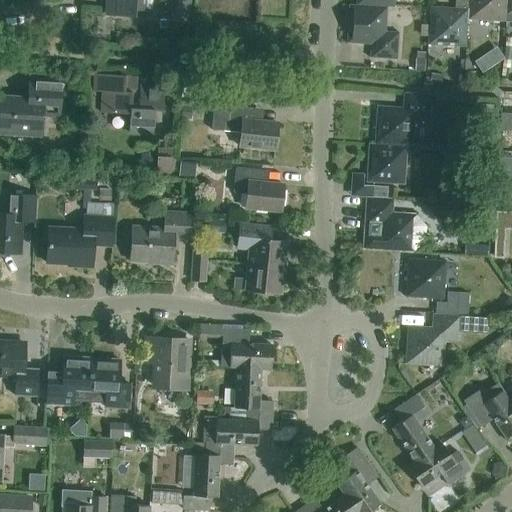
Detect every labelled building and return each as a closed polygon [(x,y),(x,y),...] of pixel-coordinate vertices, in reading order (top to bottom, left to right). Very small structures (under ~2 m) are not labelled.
[(150,0),(110,0),(110,14),(130,15),(131,10),(150,11),(150,0)] [(467,0),(455,0),(455,8),(430,6),(430,10),(428,45),(465,47),(466,19),(467,0)] [(467,0),(466,19),(506,21),(506,14),(507,0),(467,0)] [(387,7),(357,5),(350,5),(347,43),(370,45),(369,58),(396,60),(398,34),(386,33),(387,7)] [(511,46),(503,46),(502,58),(511,59),(511,46)] [(415,71),(424,71),(425,52),(416,52),(415,71)] [(473,73),(474,60),(464,59),(463,72),(473,73)] [(443,75),(430,73),(429,83),(441,84),(443,75)] [(100,112),(114,113),(129,114),(128,132),(152,134),(154,110),(162,111),(163,87),(139,85),(138,92),(136,92),(137,76),(93,74),(92,91),(101,92),(100,112)] [(59,117),(62,80),(28,78),(27,97),(0,95),(0,135),(41,138),(43,116),(59,117)] [(405,94),(404,108),(377,106),(375,144),(407,147),(413,147),(415,121),(429,122),(431,96),(405,94)] [(511,100),(503,99),(500,144),(511,144),(511,100)] [(210,130),(223,131),(240,133),(239,147),(276,151),(278,123),(254,121),(255,108),(213,104),(210,130)] [(480,138),(465,136),(464,149),(480,150),(480,138)] [(407,147),(375,144),(369,144),(367,182),(404,185),(407,147)] [(157,147),(156,176),(171,177),(172,148),(157,147)] [(495,158),(479,158),(478,190),(494,190),(495,158)] [(281,211),(283,185),(259,182),(260,170),(236,168),(233,193),(246,194),(245,208),(281,211)] [(352,173),(351,197),(366,198),(374,198),(374,197),(387,198),(387,186),(363,186),(363,174),(352,173)] [(114,189),(99,189),(99,200),(113,201),(114,189)] [(34,222),(36,196),(7,194),(6,214),(0,213),(0,253),(18,254),(20,221),(34,222)] [(363,249),(414,252),(417,214),(393,213),(394,199),(374,198),(366,198),(363,249)] [(190,239),(191,213),(165,212),(164,229),(132,227),(130,260),(172,263),(174,238),(190,239)] [(110,246),(112,218),(85,216),(84,231),(48,229),(46,262),(76,264),(76,266),(92,267),(93,245),(110,246)] [(272,229),(240,225),(238,249),(250,250),(248,265),(284,268),(286,243),(270,241),(272,229)] [(204,282),(206,253),(193,253),(192,281),(204,282)] [(443,299),(445,261),(407,259),(405,297),(443,299)] [(284,268),(248,265),(246,280),(234,278),(233,290),(281,294),(284,268)] [(468,293),(446,291),(446,302),(436,302),(435,313),(467,315),(468,293)] [(458,345),(459,315),(432,314),(431,327),(407,326),(405,365),(443,367),(444,344),(458,345)] [(260,367),(270,368),(271,345),(255,344),(255,330),(222,328),(221,350),(230,350),(229,366),(236,367),(236,366),(260,367)] [(187,391),(188,376),(190,341),(146,339),(145,362),(156,362),(154,389),(187,391)] [(37,397),(38,369),(25,369),(26,345),(0,343),(0,374),(16,375),(15,396),(37,397)] [(48,367),(45,404),(73,405),(74,389),(90,390),(92,359),(64,357),(63,368),(48,367)] [(92,359),(90,390),(106,391),(105,407),(129,408),(130,385),(118,384),(120,360),(92,359)] [(236,366),(236,367),(234,407),(221,406),(221,413),(228,413),(228,419),(244,419),(244,421),(257,421),(258,420),(271,421),(272,400),(259,399),(260,367),(236,366)] [(511,406),(506,399),(507,399),(501,390),(489,398),(483,391),(466,403),(482,426),(493,418),(507,437),(511,433),(511,406)] [(197,406),(214,407),(214,393),(197,392),(197,406)] [(433,449),(433,448),(415,421),(427,413),(416,396),(393,411),(400,422),(390,428),(413,462),(413,463),(433,449)] [(466,416),(459,421),(464,429),(471,424),(466,416)] [(218,455),(231,455),(232,444),(257,445),(258,430),(270,430),(271,421),(258,420),(257,421),(244,421),(244,419),(228,419),(216,418),(215,443),(205,442),(204,455),(204,456),(217,456),(218,455)] [(461,432),(480,459),(492,451),(473,424),(461,432)] [(0,474),(1,474),(2,446),(14,447),(15,444),(46,446),(47,427),(15,425),(14,436),(0,434),(0,474)] [(488,430),(500,448),(507,444),(495,425),(488,430)] [(112,441),(83,440),(83,457),(111,458),(112,441)] [(413,463),(413,462),(406,466),(419,486),(439,473),(446,483),(468,468),(457,451),(450,456),(441,443),(433,448),(433,449),(413,463)] [(357,511),(369,511),(380,504),(366,484),(377,477),(362,455),(356,447),(338,459),(344,467),(349,475),(337,483),(345,494),(357,511)] [(204,456),(204,455),(195,454),(193,495),(183,495),(182,508),(209,510),(209,497),(216,497),(218,463),(231,464),(231,455),(218,455),(217,456),(204,456)] [(453,484),(438,502),(449,511),(451,511),(466,495),(453,484)] [(357,511),(345,494),(319,511),(316,511),(310,502),(295,511),(357,511)] [(148,511),(148,506),(134,505),(134,496),(113,495),(112,511),(148,511)] [(29,511),(30,499),(0,497),(0,511),(29,511)] [(89,506),(62,505),(61,511),(105,511),(106,498),(89,497),(89,506)]
